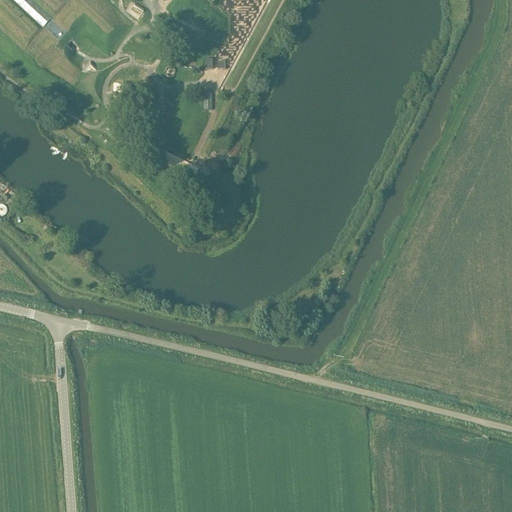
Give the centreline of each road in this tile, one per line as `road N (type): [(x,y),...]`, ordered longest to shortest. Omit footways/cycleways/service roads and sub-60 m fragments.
road 1 (unclassified): [(511,428),(54,322)]
road 2 (unclassified): [(68,511),(54,322)]
road 3 (track): [(99,298),(62,288),(0,224)]
